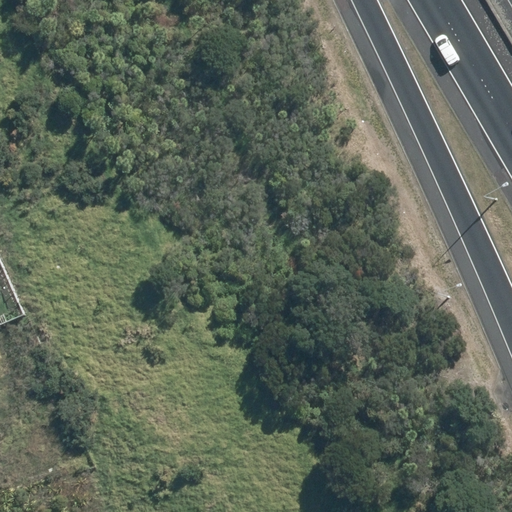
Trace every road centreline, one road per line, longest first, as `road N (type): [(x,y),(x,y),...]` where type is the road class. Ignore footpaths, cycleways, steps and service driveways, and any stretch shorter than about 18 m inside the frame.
road 1 (motorway): [(511,325),(358,0)]
road 2 (motorway): [(511,132),(430,0)]
